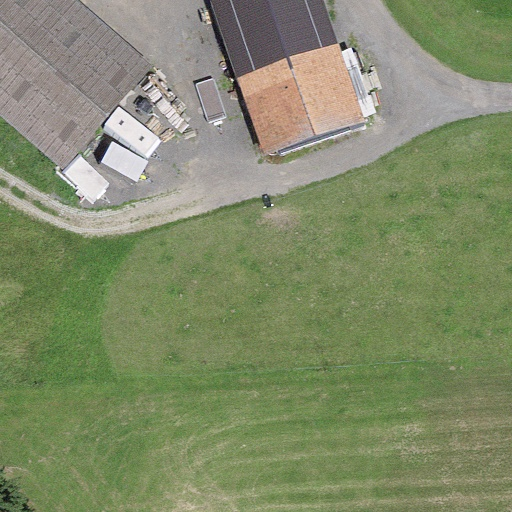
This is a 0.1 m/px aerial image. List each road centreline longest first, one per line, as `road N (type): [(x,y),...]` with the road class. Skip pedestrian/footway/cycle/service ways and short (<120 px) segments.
road 1 (track): [(463,103),(234,190),(91,229),(0,176)]
road 2 (track): [(511,99),(463,103),(364,0)]
